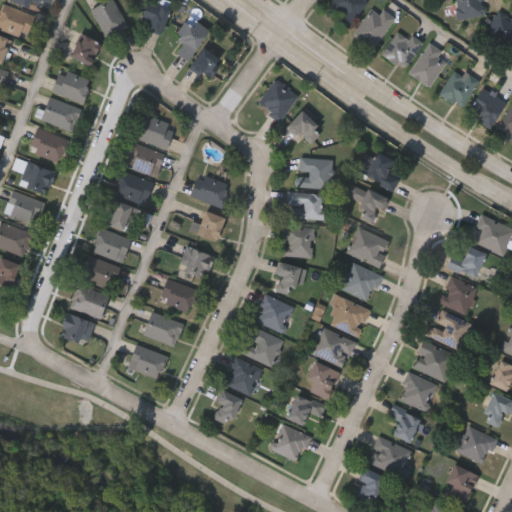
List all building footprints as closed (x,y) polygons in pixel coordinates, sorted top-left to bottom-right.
[(10,2),(10,0),(39,0),(35,12),(10,2)] [(111,0),(129,27),(109,40),(90,11),(106,0),(111,0)] [(330,0),(361,0),(364,2),(344,31),(333,23),(340,14),(327,5),(330,0)] [(481,0),(484,15),(456,19),(452,0),(481,0)] [(138,23),(149,1),(170,11),(158,33),(138,23)] [(0,29),(0,14),(5,4),(34,19),(23,41),(0,29)] [(393,19),(370,48),(351,33),(373,4),(393,19)] [(508,18),(510,14),(511,15),(511,44),(509,50),(482,35),(496,11),(508,18)] [(183,59),(176,51),(183,45),(174,34),(194,18),(209,37),(183,59)] [(379,54),(398,27),(420,43),(401,70),(379,54)] [(102,48),(88,69),(68,55),(83,34),(102,48)] [(0,63),(0,37),(12,42),(3,65),(0,63)] [(448,59),(425,87),(405,71),(428,43),(448,59)] [(189,67),(203,48),(222,62),(208,81),(189,67)] [(475,78),(462,108),(438,97),(451,67),(475,78)] [(51,92),(60,69),(91,81),(82,104),(51,92)] [(0,90),(8,75),(0,70),(0,90)] [(298,97),(279,123),(256,106),(276,80),(298,97)] [(477,114),(467,108),(481,87),(505,102),(487,129),(474,120),(477,114)] [(40,121),(48,97),(81,109),(72,132),(40,121)] [(511,141),(508,139),(509,136),(496,129),(511,102),(511,141)] [(285,127),(301,111),(322,132),(310,144),(299,133),(296,137),(285,127)] [(164,150),(134,136),(144,114),(174,128),(164,150)] [(27,152),(37,128),(67,140),(58,164),(27,152)] [(164,155),(155,178),(124,166),(133,143),(164,155)] [(388,174),(398,179),(393,191),(364,178),(376,153),(394,161),(388,174)] [(297,188),(299,158),(333,160),(331,189),(297,188)] [(55,173),(46,196),(19,186),(28,163),(55,173)] [(114,195),(123,172),(153,183),(145,206),(114,195)] [(221,209),(189,197),(198,174),(230,186),(221,209)] [(354,216),(361,199),(353,195),(356,187),(389,200),(379,226),(354,216)] [(44,203),(36,227),(4,215),(12,192),(44,203)] [(323,220),(287,219),(287,193),(324,194),(323,220)] [(133,235),(104,224),(112,201),(141,212),(133,235)] [(198,225),(205,211),(225,221),(214,244),(189,232),(193,223),(198,225)] [(511,229),(502,255),(471,244),(481,217),(511,229)] [(0,223),(32,234),(24,257),(0,249),(0,223)] [(283,257),(284,227),(314,228),(312,259),(283,257)] [(390,243),(377,269),(346,253),(358,227),(390,243)] [(122,263),(92,253),(100,229),(130,239),(122,263)] [(203,280),(177,269),(187,246),(212,257),(203,280)] [(454,252),(463,256),(468,248),(485,257),(473,280),(446,266),(454,252)] [(0,286),(0,258),(20,266),(10,290),(0,286)] [(80,280),(87,258),(120,267),(113,289),(80,280)] [(295,297),(271,289),(280,263),(304,271),(295,297)] [(382,278),(369,303),(339,288),(352,263),(382,278)] [(438,303),(451,277),(477,290),(464,316),(438,303)] [(197,290),(189,313),(158,302),(166,280),(197,290)] [(108,294),(102,318),(70,310),(76,287),(108,294)] [(254,321),(266,295),(294,308),(282,334),(254,321)] [(368,309),(359,337),(328,326),(337,298),(368,309)] [(427,338),(438,311),(470,324),(459,351),(427,338)] [(175,347),(143,335),(151,312),(183,324),(175,347)] [(87,346),(59,338),(65,314),(94,322),(87,346)] [(271,367),(239,353),(250,326),(283,340),(271,367)] [(511,356),(500,351),(511,326),(511,356)] [(355,343),(344,369),(311,355),(322,328),(355,343)] [(456,357),(444,382),(411,367),(424,342),(456,357)] [(167,355),(160,379),(127,369),(134,345),(167,355)] [(262,370),(249,397),(222,384),(234,357),(262,370)] [(304,382),(315,362),(341,376),(327,402),(309,392),(312,386),(304,382)] [(511,381),(510,381),(508,392),(490,387),(497,362),(511,365),(511,381)] [(437,386),(426,412),(397,399),(408,373),(437,386)] [(241,401),(227,426),(208,415),(223,391),(241,401)] [(504,414),(498,427),(481,419),(493,393),(511,402),(511,410),(509,417),(504,414)] [(303,427),(284,420),(295,394),(325,407),(320,419),(309,414),(303,427)] [(398,422),(388,417),(393,406),(421,419),(409,444),(391,436),(398,422)] [(310,437),(299,463),(271,451),(282,425),(310,437)] [(496,439),(485,465),(455,452),(466,426),(496,439)] [(410,451),(399,477),(367,463),(378,437),(410,451)] [(452,487),(445,483),(454,465),(479,477),(465,505),(448,497),(452,487)] [(374,502),(354,493),(364,470),(384,479),(374,502)] [(429,511),(435,502),(454,511),(429,511)]
